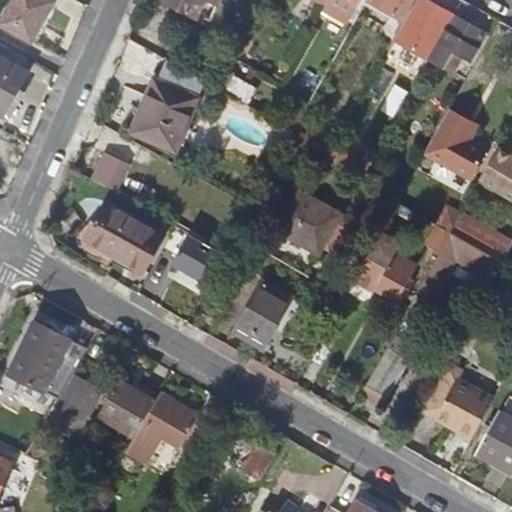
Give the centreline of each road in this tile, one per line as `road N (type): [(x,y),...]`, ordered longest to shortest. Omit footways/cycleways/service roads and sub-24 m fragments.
road 1 (residential): [(465,511),(8,250)]
road 2 (residential): [(8,250),(116,0)]
